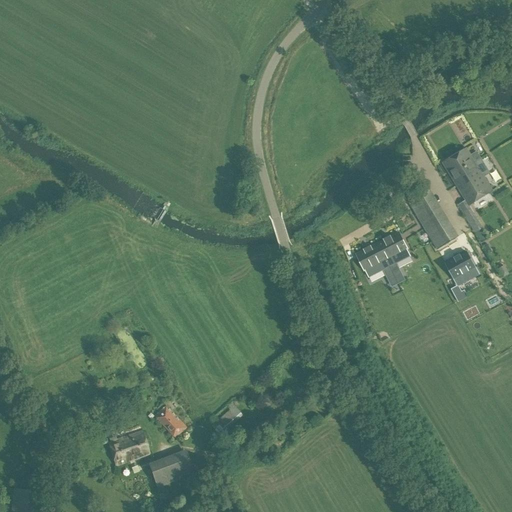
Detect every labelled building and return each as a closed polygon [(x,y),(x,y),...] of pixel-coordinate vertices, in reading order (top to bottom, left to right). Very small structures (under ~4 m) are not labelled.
[(469,206),(478,200),(493,191),(467,148),(442,163),(469,206)] [(494,162),(499,170),(503,167),(498,159),(494,162)] [(500,203),(508,199),(506,194),(498,198),(500,203)] [(511,201),(463,226),(475,249),(511,230),(511,201)] [(426,239),(435,247),(442,240),(432,232),(426,239)] [(400,236),(378,248),(391,273),(414,261),(400,236)] [(511,241),(510,237),(490,248),(504,273),(511,268),(511,241)] [(378,248),(355,260),(369,285),(391,273),(378,248)] [(454,258),(445,263),(454,279),(457,278),(460,284),(476,276),(473,269),(475,268),(467,252),(460,255),(459,255),(454,258)] [(458,302),(466,293),(460,288),(452,297),(458,302)] [(458,301),(461,306),(471,299),(468,295),(458,301)] [(454,336),(468,318),(459,311),(455,316),(447,309),(450,306),(436,296),(423,312),(454,336)] [(230,410),(212,426),(221,436),(243,415),(231,402),(227,406),(230,410)] [(186,428),(166,405),(155,416),(175,439),(186,428)] [(108,443),(115,467),(150,453),(142,430),(116,439),(116,437),(111,423),(103,426),(108,439),(109,439),(110,443),(108,443)] [(273,442),(288,429),(284,425),(269,438),(273,442)] [(196,467),(192,468),(185,450),(148,464),(157,488),(195,474),(194,473),(198,471),(196,467)] [(64,455),(50,460),(52,466),(67,463),(64,455)] [(168,511),(171,508),(160,501),(156,508),(162,511),(168,511)]
